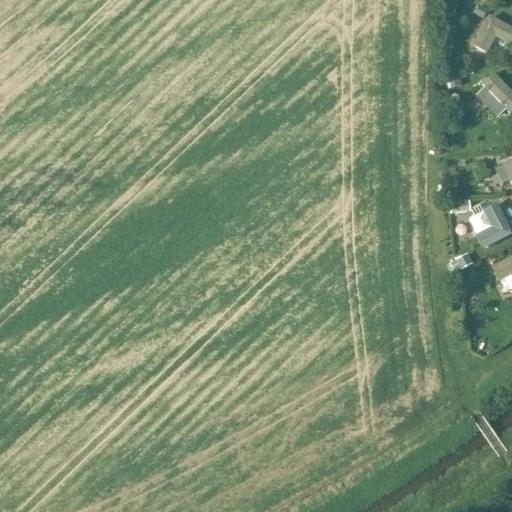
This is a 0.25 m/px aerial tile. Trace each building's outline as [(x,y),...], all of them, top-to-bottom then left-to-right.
[(491,39),(505,47),(511,33),(485,19),(469,47),(482,55),(491,39)] [(511,105),(511,99),(490,75),(478,86),(504,114),(511,105)] [(511,162),(500,167),(511,195),(511,162)] [(466,200),(448,202),(448,212),(467,211),(466,200)] [(509,237),(492,205),(479,212),(488,230),(473,238),(478,252),(509,237)] [(511,257),(488,270),(495,285),(511,276),(511,257)]
